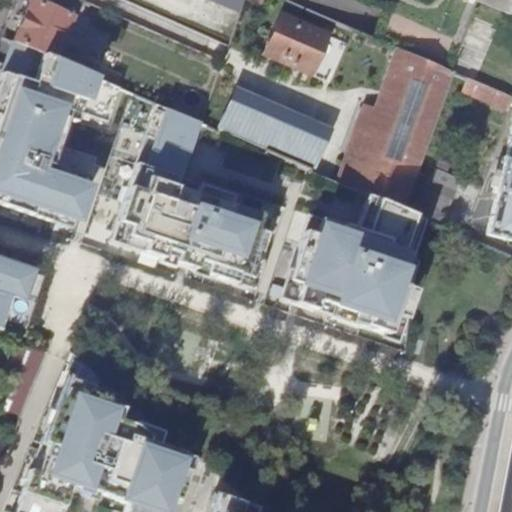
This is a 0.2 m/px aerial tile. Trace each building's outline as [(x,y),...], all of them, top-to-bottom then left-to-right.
[(72,18),(47,7),(32,0),(13,43),(53,60),(72,18)] [(79,17),(85,2),(79,0),(49,0),(48,3),(73,14),(79,17)] [(202,0),(240,16),(245,0),(202,0)] [(48,3),(47,7),(72,18),(73,14),(48,3)] [(265,56),(320,81),(337,42),(281,18),(265,56)] [(13,43),(12,42),(0,76),(0,206),(71,231),(88,181),(51,168),(68,121),(77,124),(81,115),(108,124),(120,89),(114,86),(63,64),(53,60),(13,43)] [(375,117),(350,188),(366,195),(404,212),(453,72),(450,71),(399,49),(375,117)] [(68,53),(63,64),(114,86),(119,76),(68,53)] [(505,111),(510,97),(466,78),(461,93),(505,111)] [(237,91),(220,132),(264,150),(312,171),(329,132),(237,91)] [(196,122),(154,104),(108,244),(160,261),(163,252),(175,256),(172,266),(245,290),(268,222),(227,208),(230,198),(199,187),(195,197),(173,190),(196,122)] [(364,113),(338,183),(350,188),(375,117),(364,113)] [(489,235),(511,241),(511,137),(507,159),(504,159),(495,193),(498,194),(489,235)] [(452,191),(430,180),(423,203),(445,212),(452,191)] [(404,212),(366,195),(352,236),(306,220),(278,302),(311,313),(314,303),(327,308),(324,317),(384,337),(390,318),(401,322),(411,293),(400,289),(409,262),(398,259),(413,215),(404,212)] [(441,227),(445,212),(423,203),(418,217),(425,220),(441,227)] [(0,310),(6,313),(11,298),(22,302),(29,281),(10,274),(13,267),(0,262),(0,310)] [(16,342),(0,397),(0,406),(25,414),(43,350),(16,342)] [(90,387),(67,378),(53,412),(55,413),(49,430),(46,429),(39,445),(45,447),(36,475),(29,473),(15,511),(62,511),(71,488),(126,506),(123,511),(158,511),(161,503),(174,507),(185,473),(173,469),(177,456),(144,445),(146,439),(132,427),(116,421),(120,410),(107,405),(110,394),(90,387)] [(237,511),(239,507),(212,498),(207,511),(237,511)]
